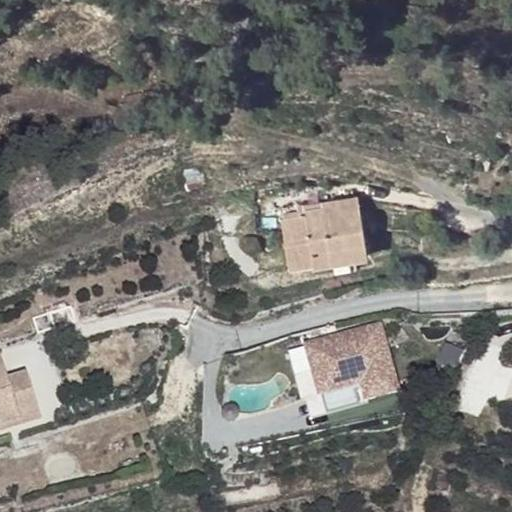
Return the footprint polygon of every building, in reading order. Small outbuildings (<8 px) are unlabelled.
[(357,196),(322,202),(323,207),(304,210),(305,215),(284,218),(281,219),(288,258),(311,254),(311,249),(365,240),(357,196)] [(322,202),(298,207),(298,209),(283,212),(284,218),(305,215),(304,210),(323,207),(322,202)] [(365,240),(311,249),(311,254),(288,258),(289,265),(312,261),(313,264),(367,255),(365,240)] [(50,312),(33,318),(37,334),(54,329),(50,312)] [(381,325),(286,347),(293,378),(306,375),(315,413),(397,394),(381,325)] [(7,379),(0,355),(0,424),(20,418),(17,411),(36,405),(26,372),(7,379)] [(0,431),(40,419),(36,405),(17,411),(20,418),(0,424),(0,431)]
